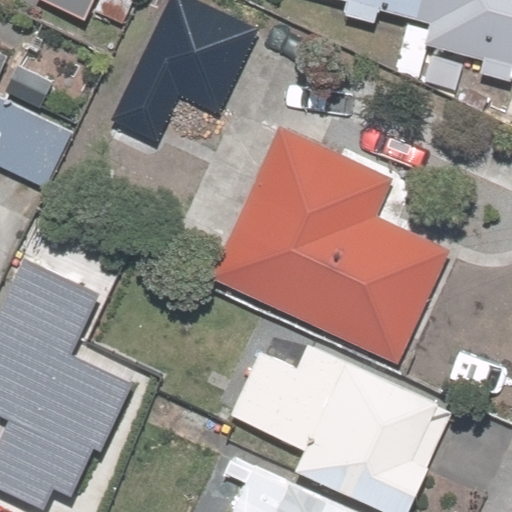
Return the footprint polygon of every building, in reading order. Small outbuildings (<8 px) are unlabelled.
[(16,0),(69,25),(81,0),(16,0)] [(217,9),(195,0),(161,0),(126,84),(211,120),(234,65),(199,50),(217,9)] [(411,22),(405,40),(469,60),(465,74),(502,85),(506,71),(511,72),(511,0),(332,0),(328,15),(364,26),(369,10),(411,22)] [(39,120),(0,102),(0,177),(11,182),(39,120)] [(371,215),(384,188),(267,130),(195,276),(377,366),(436,247),(371,215)] [(145,263),(95,242),(75,290),(126,311),(145,263)] [(285,449),(275,470),(364,511),(399,511),(450,407),(298,334),(285,360),(251,344),(216,416),(285,449)] [(23,424),(40,386),(0,368),(0,469),(37,485),(57,438),(23,424)] [(230,485),(217,511),(364,511),(275,470),(223,445),(209,475),(230,485)]
